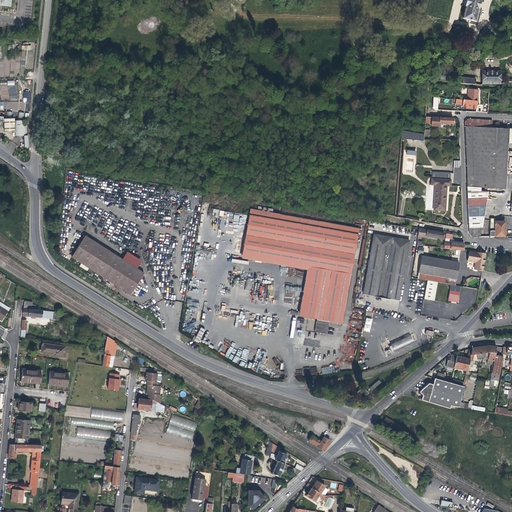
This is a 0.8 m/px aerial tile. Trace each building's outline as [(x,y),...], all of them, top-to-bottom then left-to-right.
[(466,0),(462,19),(474,22),(478,8),(479,0),(466,0)] [(482,71),(482,84),(500,83),(499,71),(482,71)] [(0,95),(1,95),(1,101),(18,100),(17,85),(7,86),(6,82),(0,82),(0,95)] [(467,100),(477,101),(478,95),(478,89),(468,88),(467,100)] [(437,97),(433,96),(432,107),(435,110),(443,110),(443,107),(437,107),(437,97)] [(461,106),(466,106),(472,107),(476,108),(477,101),(467,100),(456,99),(455,104),(461,105),(461,106)] [(0,116),(0,134),(2,136),(10,136),(11,132),(14,132),(14,136),(23,136),(23,140),(22,146),(28,146),(27,120),(22,119),(14,120),(14,118),(9,118),(3,118),(3,117),(0,116)] [(453,124),(453,118),(424,117),(424,125),(439,126),(439,123),(447,124),(453,124)] [(507,143),(508,129),(503,128),(493,128),(493,120),(467,119),(464,123),(467,188),(480,189),(505,189),(507,143)] [(399,138),(423,140),(423,136),(423,135),(413,132),(400,130),(399,138)] [(450,173),(432,172),(431,179),(450,180),(450,173)] [(0,204),(13,186),(0,176),(0,204)] [(446,186),(450,186),(450,180),(431,179),(431,185),(435,185),(433,210),(445,211),(446,196),(446,186)] [(467,191),(469,235),(471,237),(478,237),(487,192),(480,192),(467,191)] [(250,209),(249,215),(241,257),(309,269),(301,316),(316,319),(315,327),(314,332),(326,334),(328,321),(342,324),(358,229),(250,209)] [(490,219),(489,237),(505,237),(505,230),(505,221),(494,221),(494,219),(490,219)] [(418,229),(418,230),(417,236),(425,237),(425,236),(442,239),(443,233),(427,230),(418,229)] [(134,285),(141,273),(83,235),(70,257),(128,294),(134,285)] [(362,295),(398,301),(409,241),(373,235),(362,295)] [(444,243),(444,249),(462,251),(463,245),(457,244),(444,243)] [(482,271),(485,254),(468,251),(467,261),(475,263),(474,266),(474,269),(482,271)] [(418,273),(455,280),(458,263),(421,256),(418,273)] [(417,279),(427,281),(437,282),(450,285),(454,285),(455,280),(418,273),(417,279)] [(434,300),(437,282),(427,281),(424,299),(434,300)] [(460,287),(454,285),(450,285),(447,301),(453,302),(457,303),(460,287)] [(10,308),(0,301),(0,306),(8,311),(10,308)] [(33,302),(24,301),(23,308),(32,309),(33,302)] [(55,319),(56,312),(32,309),(23,308),(23,316),(31,317),(31,318),(36,319),(36,317),(55,319)] [(65,313),(56,312),(55,319),(64,320),(65,313)] [(366,318),(363,331),(370,332),(372,319),(366,318)] [(398,338),(389,342),(392,351),(401,347),(413,342),(409,333),(398,338)] [(115,341),(107,337),(107,340),(105,349),(102,366),(108,367),(110,356),(112,356),(115,341)] [(64,357),(65,347),(43,344),(42,348),(42,350),(54,352),(54,355),(64,357)] [(488,359),(494,361),(495,355),(496,346),(488,346),(474,348),(471,348),(470,355),(470,359),(469,361),(473,362),(474,354),(476,354),(477,359),(483,358),(484,353),(489,352),(488,359)] [(511,365),(511,347),(503,347),(502,353),(502,354),(511,354),(510,365),(511,365)] [(467,371),(469,361),(470,359),(452,355),(450,361),(447,360),(446,366),(467,371)] [(498,355),(495,355),(494,361),(492,369),(491,374),(499,375),(502,356),(498,355)] [(27,382),(31,383),(32,370),(23,369),(21,382),(27,382)] [(41,371),(32,370),(31,383),(36,383),(40,384),(41,371)] [(52,385),(58,385),(59,373),(50,372),(49,384),(52,385)] [(156,381),(156,373),(146,372),(145,377),(145,380),(147,380),(146,385),(148,385),(157,386),(158,381),(156,381)] [(438,372),(436,379),(460,385),(461,381),(453,379),(452,380),(444,377),(444,374),(438,372)] [(69,374),(59,373),(58,385),(61,386),(67,386),(69,374)] [(118,391),(120,375),(110,373),(108,390),(118,391)] [(499,375),(491,374),(489,386),(493,387),(494,380),(497,381),(499,375)] [(463,386),(460,385),(436,379),(433,378),(432,383),(428,382),(419,391),(420,392),(419,393),(421,396),(423,395),(423,396),(422,400),(450,409),(451,406),(458,407),(463,386)] [(379,380),(369,387),(371,390),(381,383),(379,380)] [(158,386),(157,386),(148,385),(147,390),(147,393),(149,393),(149,398),(152,400),(159,403),(160,395),(157,395),(158,386)] [(362,398),(367,393),(362,388),(357,392),(362,398)] [(162,404),(159,403),(152,400),(139,398),(138,403),(134,403),(134,409),(159,412),(162,404)] [(31,412),(32,403),(24,402),(19,401),(18,411),(31,412)] [(90,418),(122,422),(124,412),(91,408),(90,418)] [(133,414),(131,428),(136,429),(137,424),(139,424),(140,415),(133,414)] [(172,415),(166,433),(192,440),(197,422),(172,415)] [(383,423),(391,427),(394,421),(386,417),(383,423)] [(71,425),(113,429),(114,422),(71,418),(71,425)] [(16,424),(16,429),(29,430),(30,421),(17,419),(16,424)] [(306,431),(309,424),(301,420),(297,426),(306,431)] [(77,437),(110,441),(111,431),(78,427),(77,437)] [(28,439),(29,430),(16,429),(15,435),(15,438),(17,438),(16,445),(24,445),(25,439),(28,439)] [(123,434),(114,433),(113,441),(120,442),(122,442),(123,434)] [(327,446),(330,441),(324,437),(321,441),(312,435),(309,441),(317,446),(317,447),(324,451),(327,446)] [(276,445),(272,443),(271,450),(270,456),(277,461),(284,464),(286,459),(284,458),(285,456),(286,454),(278,450),(276,455),(275,454),(276,445)] [(9,445),(8,458),(13,458),(14,452),(31,452),(30,460),(32,460),(30,471),(31,471),(30,487),(37,488),(41,445),(24,445),(16,445),(9,445)] [(114,458),(113,462),(113,467),(119,467),(122,446),(117,445),(116,450),(115,450),(114,454),(113,454),(113,457),(114,458)] [(236,468),(235,473),(244,474),(249,475),(250,470),(252,460),(242,459),(240,468),(236,468)] [(281,470),(284,464),(277,461),(272,473),(272,474),(279,476),(281,470)] [(117,486),(119,467),(113,467),(105,466),(103,479),(103,486),(107,487),(108,486),(109,485),(110,482),(112,482),(112,485),(114,485),(117,486)] [(202,498),(207,498),(208,496),(210,478),(211,473),(211,470),(197,468),(192,498),(202,500),(202,498)] [(222,479),(223,471),(214,470),(211,470),(211,473),(210,478),(222,479)] [(243,486),(244,474),(235,473),(233,473),(233,477),(232,484),(243,486)] [(135,492),(143,493),(144,489),(157,491),(158,480),(137,477),(136,482),(135,492)] [(314,483),(311,488),(323,496),(328,490),(325,488),(325,486),(317,480),(314,483)] [(14,495),(12,495),(11,502),(22,503),(23,490),(25,491),(26,487),(15,486),(15,490),(14,495)] [(324,497),(323,496),(311,488),(307,494),(305,495),(315,502),(315,501),(318,503),(321,499),(326,502),(330,496),(324,497)] [(252,509),(265,498),(259,492),(257,491),(256,491),(248,490),(247,506),(252,509)] [(61,503),(68,504),(71,505),(70,508),(76,509),(78,494),(62,492),(61,503)]
